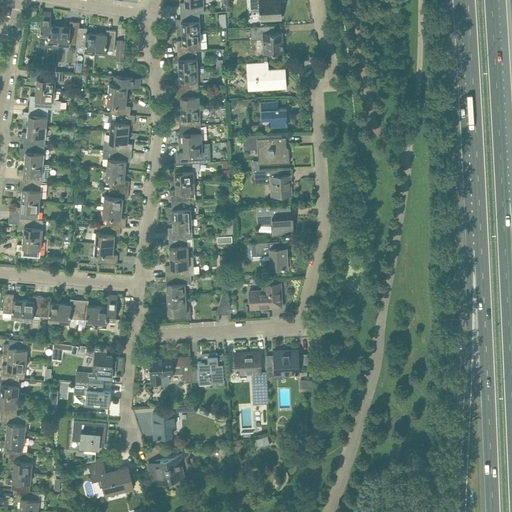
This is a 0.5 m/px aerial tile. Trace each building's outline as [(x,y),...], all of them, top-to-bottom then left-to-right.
[(204,12),(203,0),(184,0),(185,2),(179,2),(180,8),(185,8),(186,12),(180,13),(204,12)] [(249,0),(251,11),(259,10),(260,20),(281,18),(279,0),(249,0)] [(204,13),(204,12),(180,13),(180,18),(175,19),(176,24),(181,24),(181,32),(200,31),(199,13),(204,13)] [(58,43),(59,25),(50,24),(50,19),(41,18),(39,45),(48,46),(48,42),(58,43)] [(77,42),(78,21),(70,21),(69,26),(59,25),(58,43),(68,44),(68,41),(77,42)] [(95,51),(96,33),(87,32),(87,27),(79,27),(79,21),(78,21),(77,40),(77,42),(77,45),(84,46),(84,50),(95,51)] [(269,25),(260,26),(250,26),(251,39),(263,39),(264,53),(283,52),(282,32),(270,32),(269,25)] [(106,34),(96,33),(95,51),(105,52),(106,47),(114,48),(116,30),(106,29),(106,34)] [(201,49),(200,31),(181,32),(182,39),(177,40),(177,45),(182,45),(183,50),(177,50),(177,51),(201,49)] [(116,53),(124,54),(125,40),(117,39),(116,53)] [(201,50),(201,49),(177,51),(178,56),(173,56),(173,62),(178,62),(178,69),(197,68),(196,50),(201,50)] [(268,62),(258,63),(247,63),(249,86),(256,86),(256,89),(266,88),(266,86),(285,85),(284,68),(265,69),(265,63),(268,63),(268,62)] [(204,68),(197,68),(178,69),(179,77),(174,77),(174,83),(179,83),(180,87),(177,88),(180,88),(198,87),(197,72),(204,71),(204,68)] [(54,86),(55,79),(62,80),(63,71),(37,69),(37,74),(32,74),(31,80),(36,80),(36,88),(61,90),(61,87),(54,86)] [(127,86),(132,86),(133,77),(114,75),(114,84),(109,83),(108,94),(126,96),(127,86)] [(198,106),(198,87),(180,88),(180,93),(175,94),(175,99),(180,99),(181,107),(198,106)] [(61,90),(36,88),(35,95),(30,95),(29,101),(35,101),(34,106),(29,105),(29,106),(52,107),(52,108),(60,109),(61,100),(53,99),(54,92),(61,93),(61,90)] [(125,105),(126,96),(108,94),(107,105),(112,105),(111,113),(116,113),(135,115),(135,114),(130,114),(130,105),(125,105)] [(277,101),(267,101),(260,102),(262,119),(270,118),(270,126),(287,125),(286,107),(278,108),(277,101)] [(47,108),(52,108),(52,107),(29,106),(28,111),(24,111),(23,116),(28,117),(27,124),(46,126),(47,108)] [(199,124),(198,106),(181,107),(181,114),(176,115),(176,120),(182,120),(182,125),(179,125),(179,126),(199,124)] [(134,124),(135,115),(116,113),(111,113),(109,113),(108,121),(110,121),(109,131),(128,133),(129,123),(134,124)] [(46,126),(27,124),(27,132),(22,131),(21,137),(27,138),(26,142),(23,142),(23,143),(44,145),(46,126)] [(200,143),(199,124),(179,126),(182,126),(182,130),(177,131),(177,137),(182,136),(183,144),(200,143)] [(127,142),(128,133),(109,131),(108,142),(113,142),(113,150),(131,152),(132,143),(127,142)] [(258,148),(258,161),(259,164),(269,163),(269,164),(278,164),(278,163),(289,162),(288,148),(288,147),(287,147),(287,146),(286,146),(286,136),(283,136),(282,133),(243,135),(243,149),(258,148)] [(43,163),(44,145),(23,143),(26,143),(26,148),(20,148),(20,153),(25,154),(24,161),(43,163)] [(201,161),(200,143),(183,144),(183,151),(178,152),(179,158),(184,157),(184,162),(174,162),(174,163),(200,162),(201,161)] [(131,161),(131,152),(113,150),(112,158),(107,157),(106,168),(125,170),(126,160),(131,161)] [(49,163),(43,163),(24,161),(24,169),(19,168),(18,174),(23,175),(23,179),(20,179),(20,180),(41,182),(47,182),(49,163)] [(194,180),(193,170),(200,170),(200,162),(174,163),(174,168),(169,169),(170,174),(175,174),(175,182),(194,180)] [(124,179),(125,170),(106,168),(105,179),(110,179),(109,188),(128,189),(129,180),(124,179)] [(283,169),(273,169),(255,171),(255,177),(255,183),(270,182),(271,195),(291,194),(290,174),(283,175),(283,169)] [(50,186),(41,185),(41,182),(20,180),(23,181),(23,186),(17,185),(17,191),(22,191),(21,199),(39,201),(40,196),(49,197),(50,186)] [(195,199),(194,180),(175,182),(175,189),(170,189),(171,195),(176,195),(176,200),(171,200),(171,201),(195,199)] [(127,198),(128,189),(109,188),(109,195),(104,195),(103,206),(121,207),(122,198),(127,198)] [(39,201),(21,199),(20,206),(15,206),(15,212),(20,212),(19,217),(43,220),(43,219),(38,218),(39,201)] [(195,200),(195,199),(171,201),(171,206),(166,206),(167,212),(172,212),(172,219),(191,218),(190,200),(195,200)] [(290,204),(280,205),(256,206),(257,223),(272,222),(272,235),(293,234),(292,215),(283,216),(282,205),(290,205),(290,204)] [(121,217),(121,207),(103,206),(102,216),(107,217),(106,224),(125,226),(126,217),(121,217)] [(42,234),(43,220),(19,217),(19,218),(25,218),(24,223),(19,223),(18,228),(23,229),(23,236),(41,238),(42,234)] [(192,237),(191,218),(172,219),(173,227),(168,227),(168,233),(173,233),(174,237),(168,238),(192,237)] [(125,226),(106,224),(102,224),(101,232),(96,232),(95,242),(113,244),(114,234),(119,235),(120,226),(125,227),(125,226)] [(39,257),(41,238),(23,236),(22,244),(17,243),(17,249),(22,250),(21,255),(39,257)] [(192,237),(168,238),(169,243),(164,244),(164,250),(169,249),(169,256),(188,255),(187,238),(192,237)] [(267,241),(257,242),(254,242),(255,256),(262,255),(261,251),(269,251),(269,254),(264,254),(264,256),(260,259),(261,268),(265,271),(270,271),(270,268),(287,267),(286,247),(267,248),(267,241)] [(112,254),(113,244),(95,242),(94,253),(99,254),(98,262),(117,264),(117,254),(112,254)] [(189,274),(188,255),(169,256),(170,264),(165,265),(165,270),(171,270),(171,275),(165,275),(166,276),(189,274)] [(185,293),(185,284),(191,283),(190,274),(189,274),(166,276),(166,281),(157,281),(157,287),(166,287),(167,294),(185,293)] [(282,306),(280,283),(274,283),(273,277),(256,278),(256,279),(262,278),(262,284),(264,284),(265,291),(250,292),(250,290),(249,290),(250,308),(282,306)] [(22,318),(23,299),(14,298),(14,293),(4,293),(3,311),(11,312),(11,317),(22,318)] [(190,318),(190,308),(190,307),(186,304),(185,293),(167,294),(167,302),(162,302),(162,308),(167,308),(168,313),(171,313),(171,319),(190,318)] [(228,293),(222,293),(217,310),(217,314),(229,313),(228,293)] [(29,300),(23,299),(22,318),(25,318),(32,319),(33,314),(40,314),(42,296),(33,295),(33,296),(29,296),(29,300)] [(58,321),(60,302),(51,302),(51,297),(42,296),(40,314),(48,315),(48,320),(58,321)] [(77,322),(79,299),(70,298),(70,303),(60,302),(58,321),(69,322),(77,322)] [(96,324),(97,306),(88,305),(88,300),(79,299),(77,322),(96,324)] [(115,321),(117,302),(107,301),(107,306),(97,306),(96,324),(106,325),(107,320),(115,321)] [(28,340),(19,339),(9,338),(9,344),(4,344),(3,349),(8,350),(7,358),(26,359),(28,340)] [(53,343),(51,361),(61,362),(63,352),(76,355),(78,345),(53,343)] [(89,371),(88,375),(113,377),(113,368),(111,368),(112,355),(106,355),(107,347),(87,346),(85,354),(94,356),(93,371),(89,371)] [(265,355),(266,370),(267,379),(283,378),(283,373),(299,372),(298,353),(282,354),(282,350),(273,350),(273,354),(265,355)] [(235,352),(236,362),(236,373),(255,372),(256,386),(267,386),(267,379),(266,370),(260,371),(259,351),(251,351),(251,355),(236,355),(236,352),(235,352)] [(197,361),(198,371),(198,382),(211,381),(210,376),(217,375),(218,387),(225,386),(223,353),(201,354),(201,361),(197,361)] [(189,355),(177,356),(176,356),(176,357),(175,357),(175,358),(176,359),(172,359),(171,356),(150,358),(151,383),(160,382),(160,385),(166,385),(169,382),(168,373),(183,373),(183,382),(191,381),(189,355)] [(26,359),(7,358),(7,365),(2,364),(1,370),(7,371),(6,375),(1,375),(24,377),(26,359)] [(24,378),(24,377),(1,375),(0,381),(0,380),(0,394),(18,396),(20,377),(24,378)] [(104,383),(94,382),(75,380),(74,393),(87,394),(86,403),(108,405),(109,391),(99,390),(100,383),(104,383)] [(16,413),(18,396),(0,394),(0,412),(26,415),(26,414),(16,413)] [(174,411),(163,411),(153,412),(154,436),(172,435),(171,425),(175,425),(174,411)] [(24,434),(26,415),(0,412),(0,413),(8,414),(7,419),(2,418),(2,424),(6,425),(6,433),(24,434)] [(106,423),(96,422),(74,420),(72,440),(80,441),(79,449),(98,450),(99,446),(104,447),(106,423)] [(24,434),(6,433),(5,440),(0,439),(0,441),(0,445),(5,446),(4,450),(33,453),(33,452),(22,451),(24,434)] [(255,439),(252,439),(254,447),(257,446),(262,445),(265,442),(269,441),(272,443),(270,435),(267,436),(255,439)] [(31,472),(33,453),(4,450),(4,451),(9,452),(8,462),(13,463),(13,470),(31,472)] [(178,458),(188,456),(187,452),(160,459),(161,463),(155,465),(160,483),(183,477),(178,458)] [(103,460),(93,463),(88,464),(91,478),(100,476),(105,494),(134,486),(128,465),(117,468),(106,471),(103,460)] [(31,472),(13,470),(12,478),(7,477),(6,483),(11,483),(11,488),(39,491),(39,490),(29,489),(31,472)] [(38,510),(39,491),(11,488),(11,489),(21,490),(21,495),(15,494),(15,500),(20,501),(19,508),(38,510)] [(187,492),(190,504),(197,502),(194,490),(187,492)]
